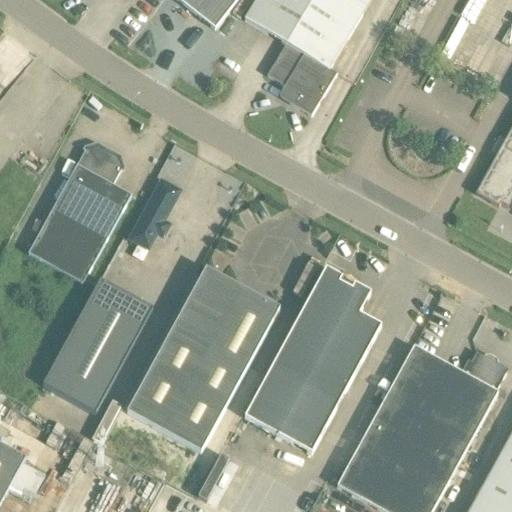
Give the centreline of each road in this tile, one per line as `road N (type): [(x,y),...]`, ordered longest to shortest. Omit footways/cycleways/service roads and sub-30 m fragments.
road 1 (unclassified): [(511,298),(149,104),(6,0)]
road 2 (unknown): [(418,249),(487,121)]
road 3 (unknown): [(397,91),(334,203)]
